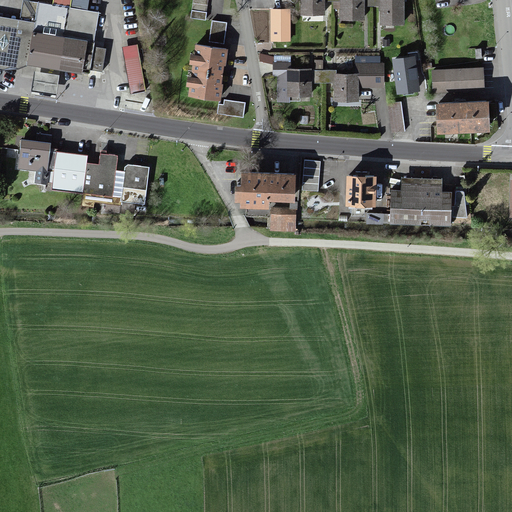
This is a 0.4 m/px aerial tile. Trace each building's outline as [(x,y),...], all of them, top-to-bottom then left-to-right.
[(324,0),(301,0),(302,13),(325,13),(324,0)] [(364,0),(341,0),(341,17),(364,17),(364,0)] [(403,0),(380,0),(380,22),(404,22),(403,0)] [(99,12),(38,2),(35,24),(0,17),(0,70),(4,71),(16,70),(26,66),(82,75),(83,72),(89,73),(90,70),(102,72),(106,48),(93,46),(99,12)] [(226,45),(195,42),(195,50),(191,50),(190,60),(192,60),(191,72),(187,71),(186,84),(190,84),(189,94),(220,97),(226,45)] [(139,44),(122,47),(130,94),(147,91),(139,44)] [(414,57),(394,60),(398,93),(418,91),(414,57)] [(358,62),(358,72),(357,85),(383,86),(383,62),(358,62)] [(311,67),(288,67),(288,94),(311,94),(311,67)] [(483,68),(433,69),(433,88),(483,87),(483,68)] [(59,76),(34,72),(31,92),(56,95),(59,76)] [(358,72),(335,72),(334,99),(357,100),(357,85),(358,72)] [(436,99),(437,127),(487,125),(486,97),(436,99)] [(399,102),(388,103),(391,130),(401,129),(399,102)] [(22,139),(18,167),(47,170),(50,143),(22,139)] [(57,152),(53,188),(113,196),(118,155),(99,152),(98,164),(86,163),(87,156),(57,152)] [(128,165),(124,167),(120,203),(145,205),(149,167),(128,165)] [(294,170),(242,169),(242,199),(267,200),(267,194),(293,194),(294,170)] [(346,170),(346,198),(374,198),(374,170),(346,170)] [(390,189),(389,219),(450,221),(451,191),(442,191),(442,180),(404,179),(404,189),(390,189)] [(296,209),(271,208),(271,221),(271,230),(295,230),(295,221),(296,209)]
